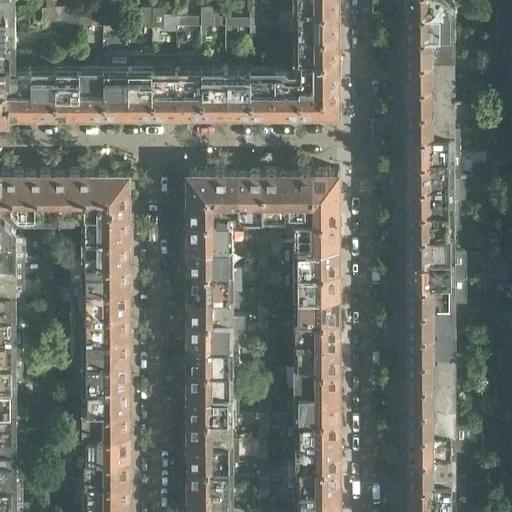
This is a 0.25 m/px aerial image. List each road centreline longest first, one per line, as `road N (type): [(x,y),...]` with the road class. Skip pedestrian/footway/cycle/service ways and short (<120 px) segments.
road 1 (residential): [(365,143),(369,511)]
road 2 (residential): [(155,511),(151,146)]
road 3 (residential): [(151,146),(365,143)]
road 4 (residential): [(0,147),(151,146)]
road 5 (residential): [(365,143),(364,0)]
